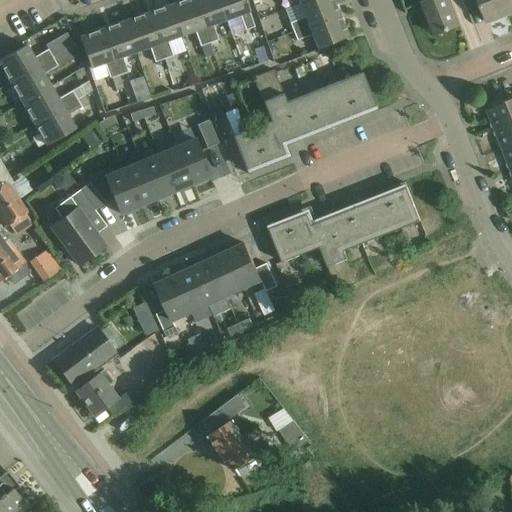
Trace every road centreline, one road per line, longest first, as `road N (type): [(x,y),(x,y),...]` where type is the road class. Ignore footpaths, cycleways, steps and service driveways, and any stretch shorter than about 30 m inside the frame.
road 1 (residential): [(246,205),(134,256),(127,272),(0,362)]
road 2 (primary): [(105,511),(0,372)]
road 3 (residential): [(303,183),(451,123)]
road 4 (residential): [(511,261),(451,123)]
